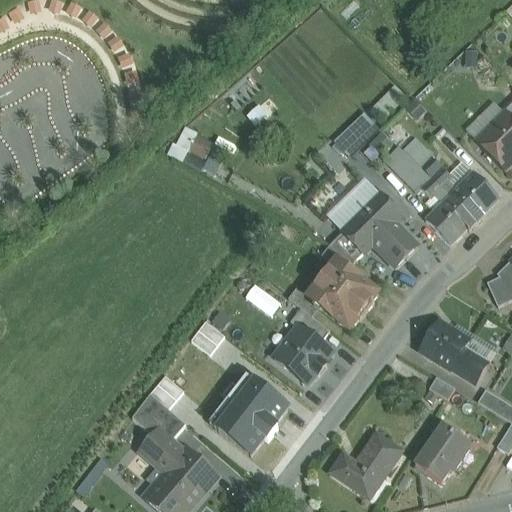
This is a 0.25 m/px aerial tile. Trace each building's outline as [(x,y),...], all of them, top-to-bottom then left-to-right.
[(511,103),(502,114),(505,117),(506,116),(511,122),(511,103)] [(505,117),(476,145),(505,175),(511,168),(511,122),(506,116),(505,117)] [(344,158),(379,132),(368,117),(333,143),(344,158)] [(180,151),(208,161),(214,143),(187,133),(180,151)] [(424,150),(417,143),(405,156),(412,163),(424,150)] [(434,160),(424,150),(412,163),(432,182),(442,172),(433,162),(434,160)] [(207,173),(215,174),(219,153),(211,151),(207,173)] [(405,156),(400,151),(386,165),(418,197),(422,193),(421,192),(432,182),(412,163),(405,156)] [(480,179),(487,171),(468,153),(461,161),(480,179)] [(442,172),(432,182),(442,192),(477,228),(485,221),(483,220),(499,203),(474,177),(456,194),(448,186),(452,182),(442,172)] [(432,182),(421,192),(422,193),(431,203),(435,199),(442,192),(432,182)] [(323,213),(340,197),(330,185),(312,201),(323,213)] [(477,228),(442,192),(435,199),(443,207),(426,224),(452,251),(468,235),(469,236),(477,228)] [(401,219),(382,199),(344,237),(364,257),(372,249),(395,272),(418,250),(394,226),(401,219)] [(364,257),(344,237),(330,251),(356,265),(364,257)] [(330,251),(329,250),(322,260),(334,269),(334,268),(346,277),(356,265),(330,251)] [(511,268),(510,266),(497,279),(500,281),(511,293),(511,268)] [(308,301),(307,302),(320,312),(350,335),(359,324),(359,322),(364,315),(367,317),(375,307),(373,305),(379,297),(364,286),(361,289),(346,277),(334,268),(334,269),(308,301)] [(498,282),(487,287),(498,311),(511,304),(511,293),(500,281),(498,282)] [(308,301),(297,292),(289,303),(312,321),(320,312),(307,302),(308,301)] [(469,345),(439,327),(421,356),(451,375),(452,373),(476,387),(489,366),(465,352),(469,345)] [(298,331),(274,363),(284,371),(308,389),(316,379),(318,380),(327,369),(325,367),(333,357),(298,331)] [(456,393),(437,381),(430,393),(448,404),(456,393)] [(288,414),(247,382),(230,405),(235,409),(217,433),(252,460),(264,444),(267,446),(278,432),(275,430),(288,414)] [(511,409),(486,394),(478,407),(511,427),(511,409)] [(186,429),(151,399),(133,422),(152,439),(158,432),(173,444),(186,429)] [(511,427),(497,451),(509,458),(511,453),(511,427)] [(469,448),(443,430),(443,431),(417,468),(416,468),(416,469),(442,487),(442,486),(469,448)] [(173,444),(158,432),(152,439),(139,455),(159,473),(149,484),(158,491),(147,504),(156,511),(187,511),(216,480),(188,456),(187,457),(173,444)] [(377,439),(357,468),(344,459),(332,477),(370,503),(402,456),(377,439)]
